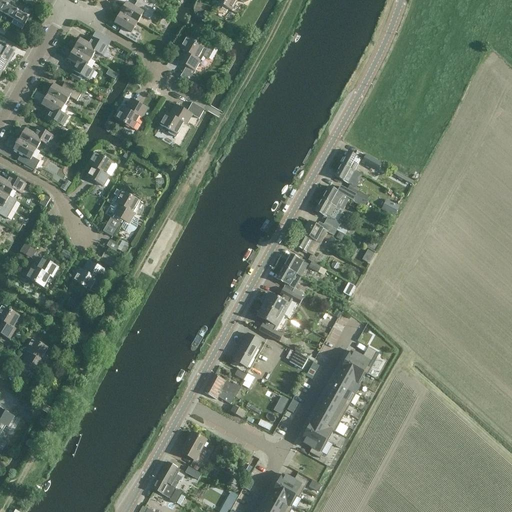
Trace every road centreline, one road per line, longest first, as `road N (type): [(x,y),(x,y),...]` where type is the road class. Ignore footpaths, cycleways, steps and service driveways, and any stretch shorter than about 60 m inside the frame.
road 1 (tertiary): [(185,403),(384,46),(400,0)]
road 2 (residential): [(279,454),(352,319)]
road 3 (residential): [(0,123),(66,8)]
road 4 (residential): [(77,248),(65,194),(0,159)]
road 5 (tertiary): [(124,511),(185,403)]
